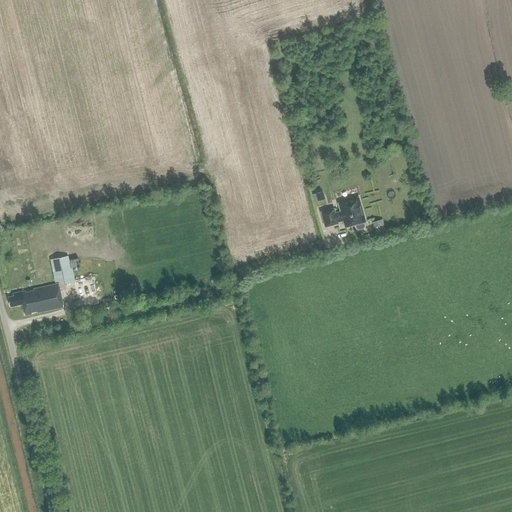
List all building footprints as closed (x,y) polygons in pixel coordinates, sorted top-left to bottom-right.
[(311,195),(313,202),(325,199),(323,191),(321,191),(320,188),(315,190),(316,193),(311,195)] [(363,227),(364,226),(363,222),(365,222),(358,198),(338,203),(340,212),(335,214),(333,209),(321,212),(325,227),(337,224),(337,221),(342,219),(345,228),(355,225),(356,228),(358,229),(360,229),(362,229),(363,227)] [(385,229),(382,219),(372,222),(375,232),(385,229)] [(50,259),(55,283),(11,295),(12,298),(8,299),(10,308),(21,305),(24,317),(63,306),(57,285),(73,282),(67,256),(50,259)] [(81,270),(82,277),(99,274),(98,268),(81,270)]
